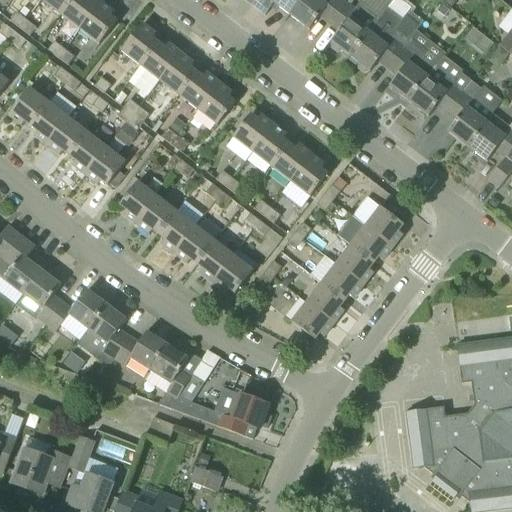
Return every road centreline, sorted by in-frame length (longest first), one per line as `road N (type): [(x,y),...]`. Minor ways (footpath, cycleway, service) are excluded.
road 1 (residential): [(330,397),(206,333),(85,245),(0,168)]
road 2 (residential): [(184,0),(462,214)]
road 3 (residential): [(330,397),(462,214)]
road 4 (residential): [(274,511),(330,397)]
